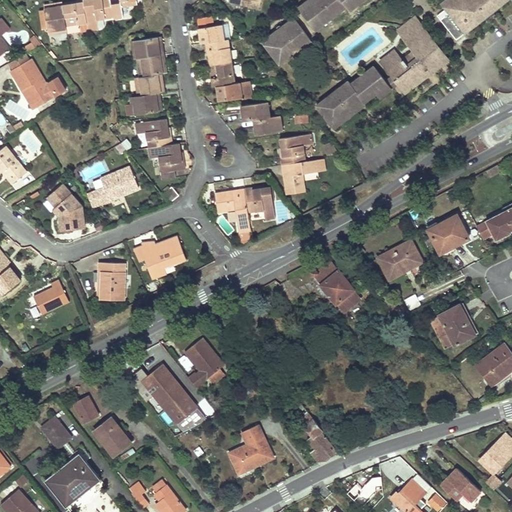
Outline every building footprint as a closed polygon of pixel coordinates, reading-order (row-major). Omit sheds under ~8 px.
[(84,0),(85,2),(89,29),(99,28),(98,20),(114,18),(111,0),(102,0),(103,1),(95,2),(94,0),(84,0)] [(111,0),(114,18),(123,16),(122,6),(131,5),(129,0),(111,0)] [(229,0),(229,2),(259,8),(260,0),(229,0)] [(321,0),(313,6),(311,4),(308,0),(297,8),(312,27),(320,22),(322,25),(338,12),(336,9),(343,4),(346,7),(346,8),(354,2),(357,5),(363,0),(321,0)] [(459,24),(465,32),(488,14),(493,10),(505,0),(444,0),(443,5),(453,17),(459,24)] [(64,11),(64,5),(63,2),(56,3),(57,12),(64,11)] [(64,5),(64,11),(67,27),(67,30),(68,33),(89,29),(85,2),(64,5)] [(346,8),(349,11),(357,5),(354,2),(346,8)] [(67,27),(64,11),(57,12),(56,3),(45,5),(49,33),(60,31),(59,28),(67,27)] [(336,9),(338,12),(346,7),(343,4),(336,9)] [(397,31),(403,38),(421,24),(415,17),(397,31)] [(262,42),(276,61),(284,55),(287,58),(302,46),(300,43),(307,37),(293,18),(282,26),(285,30),(287,33),(277,40),(275,37),(272,33),(262,42)] [(204,42),(205,42),(228,38),(232,38),(229,23),(215,26),(214,19),(197,21),(200,39),(201,43),(204,42)] [(312,27),(314,30),(322,25),(320,22),(312,27)] [(403,38),(407,44),(413,51),(418,57),(406,66),(402,60),(394,51),(380,61),(406,94),(449,60),(421,24),(403,38)] [(456,27),(462,34),(465,32),(459,24),(456,27)] [(0,56),(10,49),(0,36),(0,35),(3,33),(0,28),(0,56)] [(275,37),(277,40),(287,33),(285,30),(275,37)] [(145,57),(155,56),(154,49),(164,47),(162,36),(131,41),(133,51),(136,51),(137,59),(141,58),(145,57)] [(300,43),(302,46),(310,40),(307,37),(300,43)] [(228,38),(205,42),(208,59),(210,59),(211,64),(232,61),(228,38)] [(154,49),(155,56),(165,54),(164,47),(154,49)] [(402,60),(406,66),(418,57),(413,51),(402,60)] [(314,61),(322,71),(332,63),(324,53),(314,61)] [(165,54),(155,56),(156,63),(166,62),(165,54)] [(284,55),(276,61),(279,64),(287,58),(284,55)] [(144,76),(162,74),(167,73),(166,62),(156,63),(155,56),(145,57),(146,65),(142,65),(144,76)] [(38,107),(46,102),(55,97),(34,58),(12,70),(23,91),(28,88),(38,107)] [(213,86),(219,85),(236,83),(232,61),(211,64),(212,71),(210,71),(213,86)] [(269,72),(270,77),(279,76),(273,68),(269,72)] [(375,68),(367,74),(369,77),(377,71),(375,68)] [(351,106),(358,101),(361,99),(363,102),(375,92),(378,96),(381,99),(392,90),(377,71),(369,77),(367,74),(352,85),(350,82),(326,101),(328,104),(321,110),(336,129),(347,120),(342,113),(351,106)] [(164,85),(162,74),(144,76),(140,77),(141,88),(145,88),(146,94),(151,94),(156,93),(156,86),(164,85)] [(220,91),(219,91),(217,91),(218,101),(243,97),(242,87),(241,82),(236,83),(219,85),(220,91)] [(156,86),(156,93),(160,92),(165,91),(164,85),(156,86)] [(244,98),(251,96),(249,85),(242,87),(243,97),(244,98)] [(28,88),(23,91),(33,109),(38,107),(28,88)] [(157,101),(162,100),(160,92),(156,93),(151,94),(152,101),(157,101)] [(361,99),(358,101),(364,107),(378,96),(375,92),(363,102),(361,99)] [(152,101),(151,94),(146,94),(142,95),(137,96),(138,104),(134,104),(136,114),(163,110),(162,100),(157,101),(152,101)] [(254,119),(271,116),(269,101),(242,105),(244,120),(254,119)] [(318,107),(321,110),(328,104),(326,101),(318,107)] [(126,106),(128,116),(136,114),(134,104),(126,106)] [(342,113),(347,120),(357,113),(351,106),(342,113)] [(281,114),(271,116),(254,119),(256,134),(283,130),(282,122),(281,114)] [(306,125),(308,118),(293,115),(292,122),(306,125)] [(149,147),(171,144),(170,137),(169,129),(167,118),(136,123),(137,134),(147,132),(149,147)] [(20,122),(13,126),(16,130),(23,126),(20,122)] [(302,161),(301,158),(301,154),(306,153),(304,145),(313,144),(312,134),(280,138),(282,149),(280,150),(282,164),(288,163),(302,161)] [(331,142),(322,147),(328,157),(337,152),(331,142)] [(120,153),(126,149),(121,143),(115,147),(120,153)] [(175,163),(174,158),(173,154),(182,152),(180,143),(171,144),(149,147),(150,157),(159,156),(160,165),(162,179),(175,177),(174,169),(186,168),(185,161),(175,163)] [(7,176),(10,179),(13,182),(26,172),(6,146),(0,150),(0,171),(0,172),(5,168),(9,174),(7,176)] [(175,163),(185,161),(184,152),(182,152),(173,154),(174,158),(175,163)] [(307,160),(302,161),(288,163),(282,164),(286,194),(306,191),(304,174),(326,170),(324,158),(307,160)] [(107,196),(122,190),(123,193),(138,188),(130,166),(100,177),(104,187),(97,189),(88,193),(93,207),(100,204),(109,201),(107,196)] [(94,180),(97,189),(104,187),(100,177),(94,180)] [(169,185),(163,190),(165,193),(171,188),(169,185)] [(62,228),(73,227),(84,225),(82,208),(64,186),(49,198),(57,208),(63,216),(61,217),(62,228)] [(256,187),(246,189),(248,206),(250,214),(264,211),(265,216),(266,220),(277,218),(272,186),(264,187),(265,193),(257,194),(256,187)] [(265,193),(264,187),(263,186),(256,187),(257,194),(265,193)] [(165,193),(164,194),(171,201),(179,195),(172,187),(171,188),(165,193)] [(246,189),(216,194),(219,214),(228,212),(229,220),(235,219),(233,211),(236,211),(241,246),(242,246),(244,245),(245,245),(246,245),(254,241),(252,232),(250,214),(248,206),(246,189)] [(120,197),(119,195),(123,193),(122,190),(107,196),(109,201),(120,197)] [(52,212),(55,210),(61,217),(63,216),(57,208),(49,198),(44,202),(52,212)] [(510,232),(510,231),(511,229),(511,203),(502,208),(504,210),(486,220),(496,240),(510,232)] [(427,229),(433,241),(439,253),(468,239),(456,215),(427,229)] [(186,259),(183,251),(180,242),(171,245),(169,240),(160,243),(162,249),(157,250),(154,242),(144,243),(144,245),(148,256),(147,256),(154,277),(175,269),(177,262),(186,259)] [(377,257),(383,268),(388,278),(421,261),(411,240),(377,257)] [(148,256),(144,245),(136,248),(141,258),(147,256),(148,256)] [(0,251),(0,256),(6,264),(9,261),(0,251)] [(0,251),(0,292),(1,294),(18,280),(6,264),(0,256),(0,251)] [(341,298),(347,293),(353,288),(331,261),(318,272),(314,268),(310,271),(340,308),(346,304),(341,298)] [(100,283),(100,291),(100,298),(126,298),(126,262),(100,262),(100,271),(103,271),(103,283),(100,283)] [(58,280),(54,281),(51,283),(53,287),(33,296),(42,314),(69,302),(58,280)] [(341,298),(346,304),(358,294),(353,288),(347,293),(341,298)] [(421,305),(415,293),(405,298),(411,310),(421,305)] [(396,306),(389,297),(386,300),(383,302),(390,311),(396,306)] [(430,319),(437,334),(444,348),(454,343),(455,344),(475,334),(460,304),(440,314),(430,319)] [(197,373),(196,372),(188,378),(198,390),(205,383),(203,381),(220,368),(211,356),(214,353),(202,337),(184,351),(200,371),(197,373)] [(476,364),(484,374),(491,384),(511,368),(511,353),(505,343),(476,364)] [(224,365),(214,353),(211,356),(220,368),(224,365)] [(141,366),(127,377),(140,393),(147,388),(175,423),(176,423),(183,431),(205,420),(195,407),(196,407),(161,363),(148,374),(141,366)] [(83,421),(90,417),(97,414),(88,396),(74,403),(83,421)] [(297,412),(303,407),(296,399),(290,404),(297,412)] [(303,413),(304,414),(305,416),(300,420),(305,426),(304,426),(312,436),(307,440),(315,449),(309,453),(318,464),(336,451),(320,431),(322,430),(306,411),(303,413)] [(65,429),(55,416),(41,426),(52,440),(65,429)] [(131,439),(127,433),(122,428),(120,429),(110,417),(93,431),(112,454),(131,439)] [(238,472),(247,468),(256,464),(256,463),(271,456),(257,424),(241,431),(247,444),(229,452),(238,472)] [(58,448),(72,437),(65,429),(52,440),(58,448)] [(504,437),(503,436),(479,460),(493,473),(511,453),(511,440),(511,438),(507,434),(504,437)] [(204,453),(200,447),(193,451),(198,457),(204,453)] [(0,472),(9,465),(0,453),(0,472)] [(51,474),(45,479),(66,506),(100,479),(79,453),(72,458),(74,460),(53,476),(51,474)] [(51,474),(53,476),(74,460),(72,458),(51,474)] [(439,485),(456,501),(463,493),(471,501),(481,490),(457,467),(439,485)] [(27,480),(22,474),(16,480),(20,486),(27,480)] [(362,489),(357,484),(348,493),(355,500),(358,497),(367,499),(375,491),(375,487),(382,486),(381,478),(372,479),(362,489)] [(511,505),(511,504),(511,492),(496,478),(490,485),(511,505)] [(426,511),(428,510),(421,504),(418,507),(415,504),(426,492),(412,479),(399,494),(396,491),(391,497),(406,511),(405,511),(426,511)] [(147,502),(144,497),(140,493),(144,490),(141,485),(131,493),(141,507),(147,502)] [(154,504),(160,511),(180,511),(185,509),(166,485),(156,493),(161,500),(154,504)] [(0,503),(7,511),(38,511),(17,488),(0,503)] [(437,511),(445,503),(435,494),(428,501),(437,511)]
